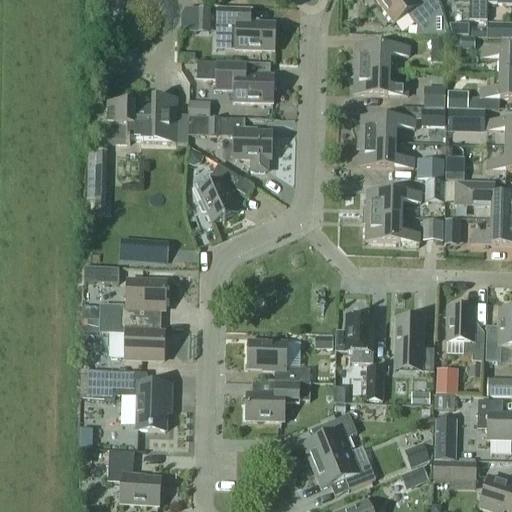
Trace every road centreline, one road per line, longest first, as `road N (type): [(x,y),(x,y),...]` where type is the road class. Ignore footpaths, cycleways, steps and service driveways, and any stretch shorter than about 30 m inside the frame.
road 1 (residential): [(204,511),(210,285),(221,263),(306,222)]
road 2 (residential): [(511,282),(352,281),(318,253),(306,222)]
road 3 (residential): [(306,222),(314,0)]
